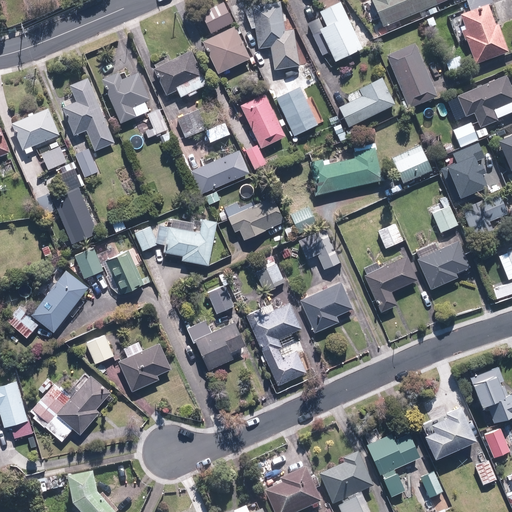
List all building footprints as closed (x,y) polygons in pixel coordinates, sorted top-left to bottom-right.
[(341,0),(321,9),(328,24),(324,26),(320,16),(307,22),(324,56),(333,52),(337,59),(364,46),(342,0),(341,0)] [(374,0),(385,25),(444,0),(374,0)] [(465,38),(476,64),(511,49),(500,21),(497,22),(490,3),(494,1),(493,0),(468,0),(472,9),(462,13),(449,18),(458,41),(465,38)] [(201,12),(212,34),(236,22),(225,1),(201,12)] [(245,4),(253,28),(258,28),(260,48),(274,47),(275,69),(300,67),(297,28),(286,29),(283,1),(245,4)] [(236,23),(204,41),(221,74),(254,57),(236,23)] [(417,41),(389,52),(412,109),(440,97),(417,41)] [(179,89),(183,96),(189,93),(190,96),(199,92),(197,89),(209,83),(192,50),(172,60),(168,52),(151,60),(168,95),(179,89)] [(462,55),(446,62),(451,74),(468,66),(462,55)] [(123,123),(148,111),(155,126),(145,131),(149,138),(161,133),(166,145),(177,141),(162,108),(158,109),(141,70),(106,86),(123,123)] [(511,83),(508,73),(458,93),(468,118),(476,114),(480,126),(511,112),(511,83)] [(90,76),(72,83),(77,95),(62,101),(76,136),(89,130),(97,150),(117,142),(90,76)] [(396,102),(383,76),(348,94),(352,101),(341,107),(350,125),(396,102)] [(312,108),(302,86),(278,97),(295,135),(319,124),(316,116),(319,114),(316,107),(312,108)] [(262,147),(288,135),(283,126),(288,124),(284,117),(280,119),(268,92),(242,104),(262,147)] [(14,121),(27,154),(36,150),(34,145),(60,135),(50,108),(14,121)] [(200,108),(177,118),(186,138),(209,127),(200,108)] [(461,147),(482,138),(474,119),(453,128),(461,147)] [(350,139),(342,122),(334,126),(342,142),(350,139)] [(0,124),(0,156),(13,151),(1,124),(0,124)] [(511,170),(511,131),(496,138),(510,171),(511,170)] [(54,149),(42,155),(49,171),(70,161),(59,138),(51,142),(54,149)] [(340,156),(312,163),(320,194),(386,178),(377,142),(339,151),(340,156)] [(258,143),(246,148),(255,170),(267,164),(258,143)] [(422,143),(393,157),(405,182),(434,168),(422,143)] [(453,153),(456,162),(440,168),(455,206),(490,192),(483,175),(486,173),(482,164),(479,165),(477,161),(485,158),(479,143),(453,153)] [(92,147),(77,153),(86,177),(101,171),(92,147)] [(194,169),(209,202),(217,199),(213,190),(253,172),(242,147),(194,169)] [(73,160),(57,168),(68,190),(84,182),(73,160)] [(68,191),(54,198),(76,244),(102,231),(79,185),(68,191)] [(463,208),(476,238),(495,229),(491,221),(510,212),(500,191),(463,208)] [(241,230),(246,240),(288,222),(278,199),(267,203),(265,199),(256,202),(255,198),(242,204),(241,200),(226,207),(236,232),(241,230)] [(451,203),(433,212),(442,232),(460,224),(451,203)] [(312,205),(292,213),(300,232),(320,224),(312,205)] [(166,243),(165,252),(185,255),(184,260),(212,265),(214,255),(221,256),(224,241),(217,240),(220,221),(204,218),(201,230),(195,229),(197,221),(173,216),(172,225),(161,223),(158,241),(166,243)] [(125,219),(113,224),(116,232),(129,227),(125,219)] [(397,222),(379,230),(387,248),(405,240),(397,222)] [(151,225),(135,232),(143,251),(159,244),(151,225)] [(327,227),(299,239),(308,260),(320,254),(326,268),(342,261),(327,227)] [(443,239),(416,250),(432,289),(460,277),(458,272),(471,266),(460,238),(445,244),(443,239)] [(96,246),(75,255),(85,277),(105,269),(96,246)] [(145,276),(131,248),(108,259),(124,294),(152,281),(149,275),(145,276)] [(275,253),(259,260),(263,268),(256,271),(265,290),(286,280),(275,253)] [(421,279),(409,254),(385,265),(382,258),(361,268),(381,312),(399,305),(393,291),(421,279)] [(68,268),(33,313),(57,331),(91,287),(68,268)] [(301,297),(315,332),(340,321),(338,314),(353,308),(342,280),(301,297)] [(511,281),(494,288),(498,300),(511,294),(511,281)] [(229,283),(209,291),(217,314),(237,306),(229,283)] [(273,303),(249,313),(279,384),(309,371),(299,348),(287,353),(281,337),(305,326),(294,300),(276,308),(273,303)] [(41,322),(20,305),(8,319),(29,336),(41,322)] [(248,345),(237,316),(211,326),(208,319),(189,327),(195,342),(199,341),(210,369),(236,359),(233,351),(248,345)] [(106,333),(87,341),(96,362),(115,354),(106,333)] [(175,369),(164,342),(144,350),(140,340),(124,346),(128,356),(121,359),(134,391),(162,380),(160,375),(175,369)] [(511,415),(511,394),(500,366),(473,377),(484,405),(488,403),(495,422),(511,415)] [(114,391),(93,373),(90,376),(85,372),(68,392),(55,382),(32,410),(37,414),(34,417),(64,442),(75,428),(83,434),(102,411),(99,408),(114,391)] [(0,384),(0,406),(1,407),(6,426),(12,424),(15,437),(36,431),(32,416),(29,416),(18,379),(0,384)] [(438,457),(480,439),(465,403),(448,410),(450,414),(434,421),(437,430),(428,433),(438,457)] [(511,449),(501,427),(486,433),(495,456),(511,449)] [(396,467),(422,456),(409,429),(396,435),(394,431),(368,443),(392,495),(408,488),(400,470),(398,471),(396,467)] [(321,474),(334,504),(376,486),(361,452),(344,459),(346,463),(321,474)] [(498,479),(489,459),(476,465),(485,485),(498,479)] [(284,483),(267,490),(276,511),(298,511),(324,501),(308,466),(282,478),(284,483)] [(449,501),(435,469),(410,480),(425,511),(449,501)] [(97,471),(71,476),(77,504),(84,511),(118,511),(101,492),(97,471)] [(364,511),(358,498),(340,506),(342,511),(364,511)]
